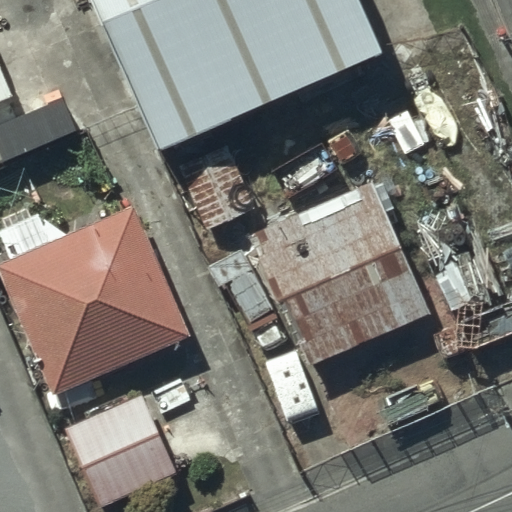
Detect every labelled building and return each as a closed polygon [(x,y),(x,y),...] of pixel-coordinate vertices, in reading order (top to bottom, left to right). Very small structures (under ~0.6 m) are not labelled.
[(361,0),(97,0),(169,157),(388,58),(361,0)] [(0,93),(10,89),(0,64),(0,93)] [(0,157),(71,126),(56,93),(0,118),(0,157)] [(224,135),(174,156),(204,225),(253,204),(224,135)] [(369,172),(248,224),(306,356),(427,304),(369,172)] [(137,211),(3,271),(64,404),(197,344),(137,211)] [(140,388),(64,420),(96,497),(173,465),(140,388)]
